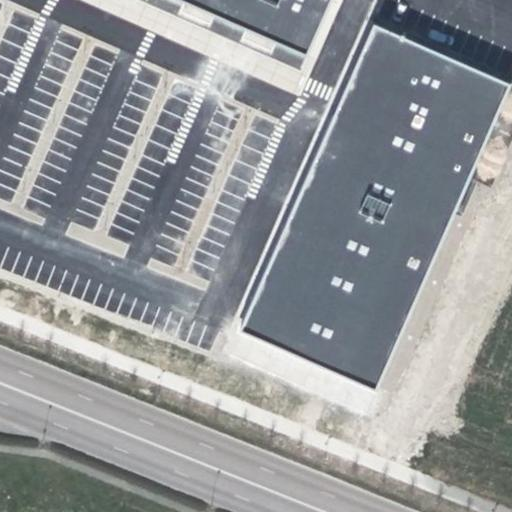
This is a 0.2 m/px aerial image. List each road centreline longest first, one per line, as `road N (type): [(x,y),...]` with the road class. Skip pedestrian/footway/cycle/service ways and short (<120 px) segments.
road 1 (unclassified): [(380,511),(0,357)]
road 2 (unclassified): [(0,400),(281,511)]
